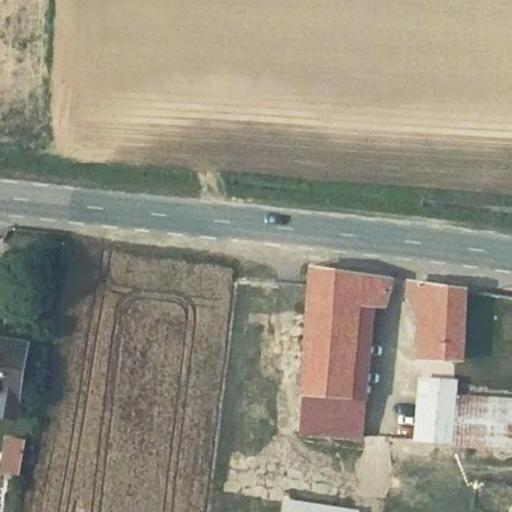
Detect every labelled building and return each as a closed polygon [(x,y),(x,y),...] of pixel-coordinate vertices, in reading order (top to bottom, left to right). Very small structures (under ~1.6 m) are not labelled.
[(386,308),(390,275),(314,263),(301,389),(354,393),(366,308),(386,308)] [(468,288),(423,280),(418,356),(459,357),(468,288)] [(29,337),(0,333),(0,389),(21,392),(29,337)] [(425,374),(421,399),(433,401),(434,393),(454,394),(457,377),(425,374)] [(354,393),(301,389),(296,432),(348,435),(354,393)] [(433,401),(421,399),(416,438),(447,442),(454,394),(434,393),(433,401)] [(511,446),(511,403),(460,398),(455,438),(511,446)] [(27,431),(12,429),(8,461),(22,464),(27,431)] [(347,511),(349,508),(278,492),(273,511),(347,511)]
